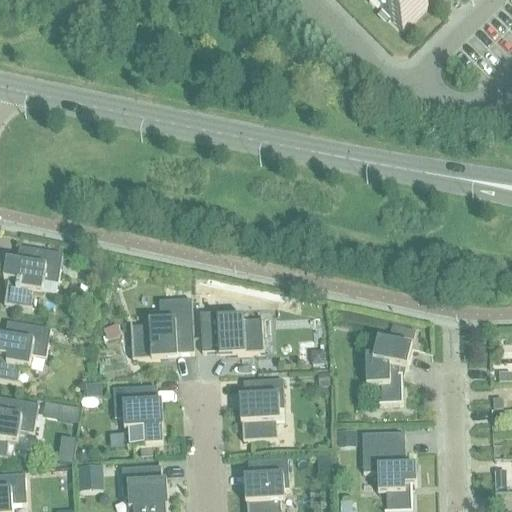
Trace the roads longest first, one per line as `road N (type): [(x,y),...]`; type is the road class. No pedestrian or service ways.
road 1 (secondary): [(511,189),(0,87)]
road 2 (residential): [(455,511),(451,370)]
road 3 (residential): [(411,86),(380,73),(303,0)]
road 4 (residential): [(206,511),(200,384)]
road 5 (residential): [(411,86),(497,0)]
